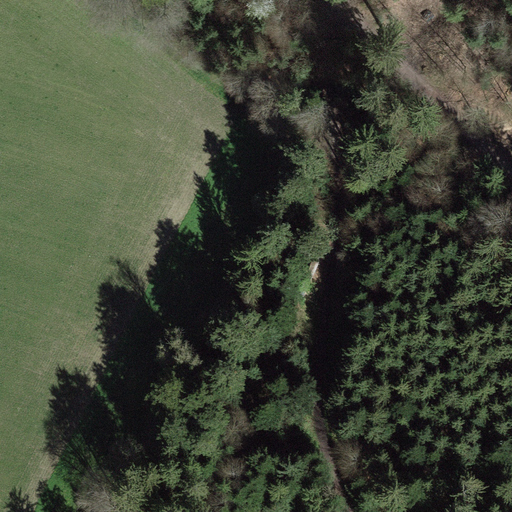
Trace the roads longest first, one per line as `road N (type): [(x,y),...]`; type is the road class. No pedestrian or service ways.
road 1 (track): [(355,25),(339,52),(333,91),(333,229),(317,345),(323,450),(345,511)]
road 2 (track): [(329,0),(487,149)]
